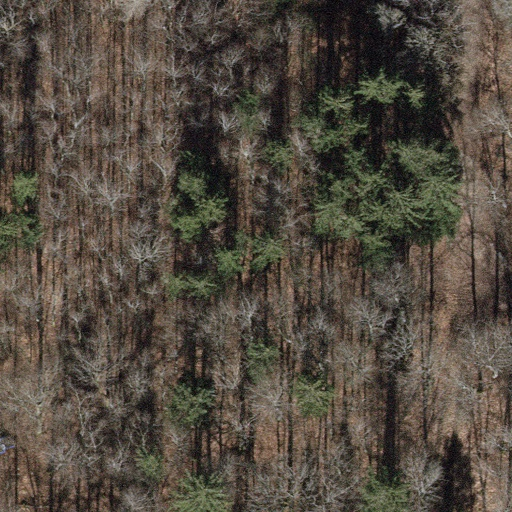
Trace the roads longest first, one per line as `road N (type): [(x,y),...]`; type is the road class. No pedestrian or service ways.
road 1 (track): [(475,301),(303,303),(0,427)]
road 2 (track): [(475,301),(477,0)]
road 3 (track): [(477,511),(475,301)]
